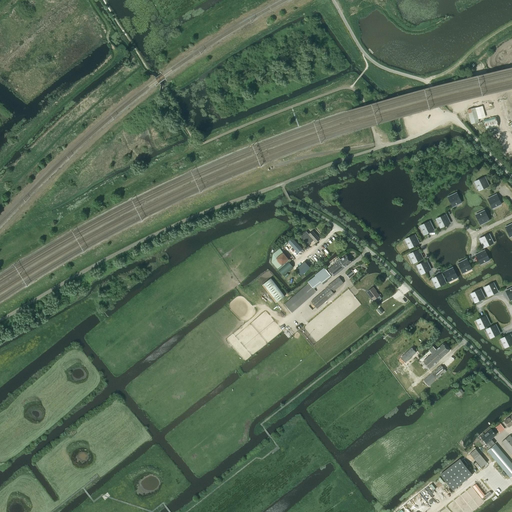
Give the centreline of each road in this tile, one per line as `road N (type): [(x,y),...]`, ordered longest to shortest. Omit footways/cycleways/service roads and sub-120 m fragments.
road 1 (unclassified): [(511,178),(439,110),(430,85),(368,57),(332,0)]
road 2 (unclassified): [(511,387),(337,227)]
road 3 (track): [(199,145),(345,87),(362,98),(379,147)]
road 4 (track): [(0,165),(110,63),(107,27),(89,0)]
